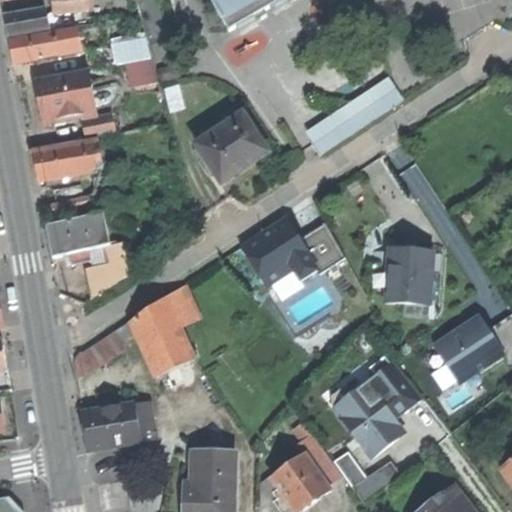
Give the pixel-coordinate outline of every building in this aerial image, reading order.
[(54,2),(55,13),(79,10),(78,0),(51,0),(51,2),(54,2)] [(210,0),(229,32),(237,28),(236,26),(254,16),(258,22),(267,17),(264,11),(271,8),(270,6),(279,0),(288,0),(291,3),(296,0),(210,0)] [(8,38),(45,31),(45,17),(45,10),(27,13),(5,16),(8,38)] [(14,65),(81,53),(77,29),(10,41),(13,57),(14,65)] [(112,46),(116,66),(151,59),(145,40),(112,46)] [(82,115),(96,112),(89,71),(35,80),(40,107),(42,122),(82,115)] [(393,78),(309,132),(324,155),(408,101),(393,78)] [(97,117),(96,112),(82,115),(86,138),(116,133),(113,115),(97,117)] [(221,185),(269,154),(255,132),(244,115),(196,146),(221,185)] [(90,173),(103,170),(99,143),(33,153),(38,181),(90,173)] [(119,168),(103,170),(90,173),(93,186),(96,200),(44,212),(46,224),(126,206),(119,168)] [(70,254),(89,250),(103,248),(111,246),(105,216),(46,228),(52,258),(70,254)] [(317,272),(300,242),(298,239),(294,241),(290,234),(291,229),(286,220),(241,249),(267,289),(294,271),(301,282),(317,272)] [(300,242),(317,272),(320,276),(347,259),(325,225),(300,242)] [(92,299),(129,276),(121,244),(111,246),(103,248),(107,265),(93,269),(85,271),(89,288),(92,299)] [(91,260),(93,269),(107,265),(103,248),(89,250),(91,260)] [(91,260),(89,250),(70,254),(72,264),(91,260)] [(434,254),(391,251),(390,262),(388,301),(431,304),(434,254)] [(444,255),(434,254),(431,304),(441,305),(444,255)] [(188,286),(135,321),(140,331),(168,392),(186,384),(181,369),(196,361),(181,329),(202,319),(188,286)] [(511,316),(488,332),(504,356),(510,365),(511,363),(511,316)] [(459,385),(504,356),(488,332),(480,318),(471,323),(434,347),(446,365),(458,384),(459,385)] [(119,343),(140,331),(135,321),(115,334),(119,343)] [(123,349),(119,343),(115,334),(77,357),(75,363),(78,379),(123,349)] [(377,378),(367,385),(390,413),(398,406),(405,415),(423,401),(388,357),(371,370),(377,378)] [(444,393),(458,384),(446,365),(432,375),(444,393)] [(334,411),(373,461),(394,444),(400,439),(402,434),(401,430),(396,422),(390,413),(367,385),(350,399),(347,396),(343,395),(340,396),(336,398),(335,402),(335,406),(337,410),(334,411)] [(89,453),(157,441),(150,404),(83,415),(87,441),(89,453)] [(401,418),(405,415),(398,406),(390,413),(396,422),(401,418)] [(299,446),(306,456),(329,487),(343,477),(314,436),(299,446)] [(184,511),(234,511),(236,454),(193,453),(192,503),(185,503),(184,511)] [(303,511),(316,503),(332,492),(329,487),(306,456),(273,480),(280,490),(295,511),(303,511)] [(363,503),(402,477),(393,463),(353,489),(363,503)] [(511,465),(501,474),(511,488),(511,465)] [(473,511),(455,488),(423,511),(473,511)] [(285,511),(295,511),(280,490),(273,494),(285,511)] [(0,511),(21,511),(17,508),(9,499),(0,500),(0,511)]
